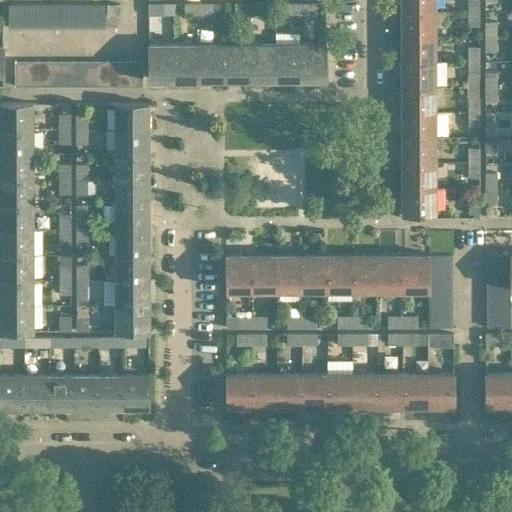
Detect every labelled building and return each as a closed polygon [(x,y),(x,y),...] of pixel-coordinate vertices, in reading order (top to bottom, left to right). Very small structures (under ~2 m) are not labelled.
[(400,0),(401,9),(435,9),(434,0),(400,0)] [(478,0),(467,0),(467,10),(479,10),(478,0)] [(149,1),(149,13),(163,13),(163,1),(149,1)] [(184,13),(200,13),(200,1),(184,1),(184,13)] [(200,1),(200,13),(215,13),(215,1),(200,1)] [(235,13),(250,13),(250,1),(235,1),(235,13)] [(250,1),(250,13),(265,13),(265,1),(250,1)] [(285,13),(300,13),(300,1),(285,1),(285,13)] [(300,1),(300,13),(315,13),(315,1),(300,1)] [(118,2),(106,2),(106,14),(118,14),(118,2)] [(20,26),(20,3),(7,3),(7,26),(20,26)] [(32,3),(20,3),(20,26),(32,26),(32,3)] [(44,3),(32,3),(32,26),(44,26),(44,3)] [(56,3),(44,3),(44,26),(56,26),(56,3)] [(69,3),(56,3),(56,26),(69,25),(69,3)] [(81,3),(69,3),(69,25),(81,25),(81,3)] [(93,3),(81,3),(81,25),(93,25),(93,3)] [(105,3),(93,3),(93,25),(105,25),(105,3)] [(401,9),(401,34),(435,34),(435,21),(444,21),(444,9),(435,9),(401,9)] [(479,10),(467,10),(467,25),(479,25),(479,10)] [(485,20),(485,35),(496,35),(496,21),(496,20),(485,20)] [(401,34),(401,60),(435,59),(435,34),(401,34)] [(496,35),(485,35),(485,50),(496,50),(496,35)] [(175,76),(175,41),(149,41),(149,76),(175,76)] [(200,41),(175,41),(175,76),(200,76),(200,41)] [(225,41),(200,41),(200,76),(225,76),(225,41)] [(250,41),(225,41),(225,76),(250,76),(250,41)] [(275,41),(250,41),(250,76),(275,76),(275,41)] [(300,41),(275,41),(275,76),(300,76),(300,41)] [(326,41),(300,41),(300,76),(326,76),(326,41)] [(479,45),(467,45),(467,60),(479,60),(479,45)] [(142,58),(131,58),(131,84),(143,84),(142,58)] [(26,85),(26,59),(14,59),(14,85),(26,85)] [(26,59),(26,85),(38,85),(38,59),(26,59)] [(38,59),(38,85),(49,85),(49,59),(38,59)] [(49,59),(49,85),(61,85),(61,60),(49,59)] [(61,60),(61,85),(73,85),(73,59),(61,60)] [(73,59),(73,85),(84,85),(84,60),(73,59)] [(401,60),(401,85),(435,85),(435,59),(401,60)] [(84,60),(84,85),(96,85),(96,60),(84,60)] [(96,60),(96,85),(107,85),(107,60),(96,60)] [(107,60),(107,85),(119,85),(119,60),(107,60)] [(119,60),(119,85),(131,85),(131,60),(119,60)] [(479,60),(467,60),(467,75),(479,75),(479,60)] [(496,70),(485,71),(485,85),(496,85),(496,70)] [(401,85),(401,110),(435,110),(435,85),(401,85)] [(496,85),(485,85),(485,100),(496,100),(496,85)] [(479,96),(468,96),(468,111),(479,110),(479,96)] [(0,101),(0,127),(33,127),(33,101),(0,101)] [(115,101),(115,127),(149,127),(149,101),(115,101)] [(401,110),(401,135),(435,135),(435,110),(401,110)] [(479,110),(468,111),(468,125),(479,125),(479,110)] [(60,112),(60,127),(71,127),(71,112),(60,112)] [(87,112),(75,112),(75,127),(87,127),(87,112)] [(496,121),(485,121),(485,135),(496,135),(496,129),(496,121)] [(0,127),(0,152),(33,152),(33,127),(0,127)] [(71,127),(60,127),(60,142),(71,142),(71,127)] [(87,127),(75,127),(75,142),(87,142),(87,127)] [(115,127),(115,152),(149,152),(149,127),(115,127)] [(401,135),(401,160),(435,160),(435,135),(401,135)] [(496,135),(485,135),(485,151),(496,151),(496,135)] [(479,146),(468,146),(468,161),(479,161),(479,146)] [(0,152),(0,177),(33,177),(33,152),(0,152)] [(115,152),(115,177),(149,177),(149,152),(115,152)] [(401,160),(401,185),(435,185),(435,160),(401,160)] [(468,161),(468,176),(479,176),(479,161),(468,161)] [(70,163),(58,163),(58,178),(70,178),(70,163)] [(87,163),(75,163),(75,178),(87,178),(87,163)] [(485,171),(485,187),(496,187),(496,171),(485,171)] [(0,177),(0,202),(33,203),(33,177),(0,177)] [(115,177),(115,202),(149,202),(149,177),(115,177)] [(70,178),(58,178),(58,193),(70,193),(70,178)] [(87,178),(75,178),(76,193),(87,193),(87,178)] [(435,185),(401,185),(401,211),(435,211),(435,185)] [(485,187),(485,202),(496,202),(496,187),(485,187)] [(479,196),(468,196),(468,212),(479,212),(479,196)] [(0,202),(0,227),(33,228),(33,203),(0,202)] [(115,202),(115,228),(149,228),(149,202),(115,202)] [(70,213),(59,213),(59,228),(70,228),(70,213)] [(88,213),(76,213),(76,228),(88,228),(88,213)] [(0,227),(0,252),(34,253),(33,228),(0,227)] [(70,228),(59,228),(59,243),(70,243),(70,228)] [(88,228),(76,228),(76,243),(88,243),(88,228)] [(115,228),(115,253),(149,253),(149,228),(115,228)] [(377,286),(402,286),(402,250),(376,251),(377,286)] [(427,264),(427,252),(427,250),(402,250),(402,286),(427,286),(427,276),(427,264)] [(225,286),(251,286),(251,251),(225,251),(225,286)] [(251,286),(276,286),(276,251),(251,251),(251,286)] [(276,286),(301,286),(301,251),(276,251),(276,286)] [(301,286),(326,286),(326,251),(301,251),(301,286)] [(326,286),(351,286),(351,251),(326,251),(326,286)] [(351,286),(377,286),(376,251),(351,251),(351,286)] [(0,252),(0,278),(34,278),(34,253),(0,252)] [(427,252),(427,264),(451,264),(451,252),(427,252)] [(115,253),(115,278),(149,278),(149,253),(115,253)] [(485,253),(485,265),(510,265),(510,253),(485,253)] [(60,263),(60,278),(71,278),(71,263),(60,263)] [(76,263),(76,278),(87,278),(87,263),(76,263)] [(427,264),(427,276),(451,276),(451,264),(427,264)] [(485,265),(486,277),(510,277),(510,265),(485,265)] [(427,276),(427,286),(427,289),(451,288),(451,276),(427,276)] [(486,277),(486,289),(510,289),(510,286),(510,277),(486,277)] [(0,278),(0,303),(34,303),(34,278),(0,278)] [(70,278),(59,278),(59,293),(70,293),(70,278)] [(76,278),(75,293),(88,293),(87,278),(76,278)] [(115,278),(115,303),(149,303),(149,278),(115,278)] [(427,289),(427,301),(451,301),(451,288),(427,289)] [(486,289),(486,301),(510,301),(510,289),(486,289)] [(427,301),(427,313),(451,313),(451,301),(427,301)] [(486,301),(486,313),(510,313),(510,301),(486,301)] [(34,303),(0,303),(0,328),(34,329),(34,303)] [(149,303),(115,303),(115,329),(149,329),(149,303)] [(58,313),(58,329),(70,329),(70,313),(58,313)] [(75,313),(75,329),(88,329),(88,313),(75,313)] [(451,313),(427,313),(427,325),(451,325),(451,313)] [(510,313),(486,313),(486,325),(510,325),(510,313)] [(236,325),(251,325),(251,314),(236,314),(236,325)] [(251,314),(251,325),(266,325),(266,314),(251,314)] [(286,325),(301,325),(301,314),(286,314),(286,325)] [(301,314),(301,325),(316,325),(316,314),(301,314)] [(337,325),(352,325),(352,314),(337,314),(337,325)] [(352,314),(352,325),(366,325),(367,314),(352,314)] [(387,325),(402,325),(402,314),(387,314),(387,325)] [(402,314),(402,325),(417,325),(417,314),(402,314)] [(301,342),(301,331),(286,332),(286,342),(301,342)] [(316,331),(301,331),(301,342),(316,342),(316,331)] [(352,342),(352,331),(337,331),(337,342),(352,342)] [(367,331),(352,331),(352,342),(367,342),(367,331)] [(402,342),(402,331),(387,331),(387,342),(402,342)] [(417,331),(402,331),(402,342),(417,342),(417,331)] [(427,344),(453,344),(453,331),(427,331),(427,344)] [(485,331),(485,342),(500,342),(500,331),(485,331)] [(251,342),(251,332),(236,332),(236,342),(251,342)] [(266,332),(251,332),(251,342),(266,342),(266,332)] [(0,334),(0,344),(15,344),(15,335),(0,334)] [(81,345),(99,345),(99,335),(81,335),(81,345)] [(99,335),(99,345),(113,345),(113,335),(99,335)] [(134,344),(149,345),(149,335),(134,335),(134,344)] [(31,345),(49,345),(49,336),(31,336),(31,345)] [(49,336),(49,345),(64,345),(64,336),(49,336)] [(511,404),(511,369),(485,369),(485,404),(511,404)] [(251,404),(251,370),(225,370),(226,404),(251,404)] [(276,370),(251,370),(251,404),(276,404),(276,370)] [(302,370),(276,370),(276,404),(302,404),(302,370)] [(327,370),(302,370),(302,404),(327,404),(327,370)] [(352,370),(327,370),(327,404),(352,404),(352,370)] [(377,370),(352,370),(352,404),(377,404),(377,370)] [(402,370),(377,370),(377,404),(402,404),(402,370)] [(428,370),(402,370),(402,404),(428,403),(428,370)] [(453,370),(428,370),(428,403),(453,403),(453,370)] [(0,404),(24,404),(24,373),(0,373),(0,404)] [(49,373),(24,373),(24,404),(49,404),(49,373)] [(74,373),(49,373),(49,404),(74,404),(74,373)] [(99,373),(74,373),(74,404),(99,404),(99,373)] [(124,373),(99,373),(99,404),(124,404),(124,373)] [(149,373),(124,373),(124,404),(149,404),(149,373)]
